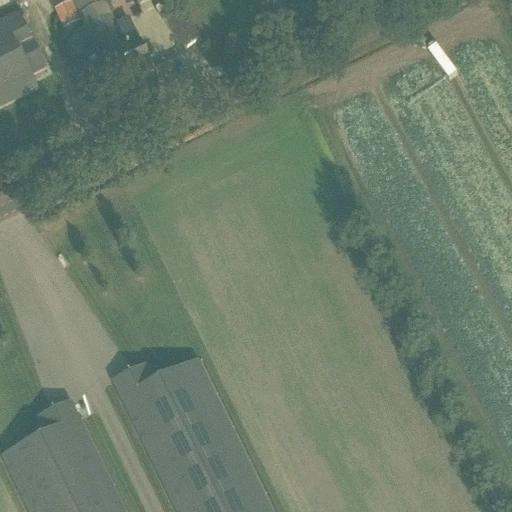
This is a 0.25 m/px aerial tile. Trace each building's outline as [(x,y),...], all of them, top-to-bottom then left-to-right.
[(99,60),(96,61),(72,73),(78,84),(87,102),(151,71),(142,53),(136,41),(125,46),(102,0),(82,0),(72,5),(99,60)] [(200,41),(189,24),(172,1),(156,12),(184,52),(200,41)] [(53,12),(60,27),(77,19),(71,4),(53,12)] [(0,110),(36,92),(30,80),(45,72),(15,16),(0,23),(0,110)] [(134,375),(113,385),(175,511),(271,511),(199,364),(156,385),(148,368),(134,375)] [(3,460),(28,511),(124,511),(72,405),(38,422),(46,439),(3,460)]
